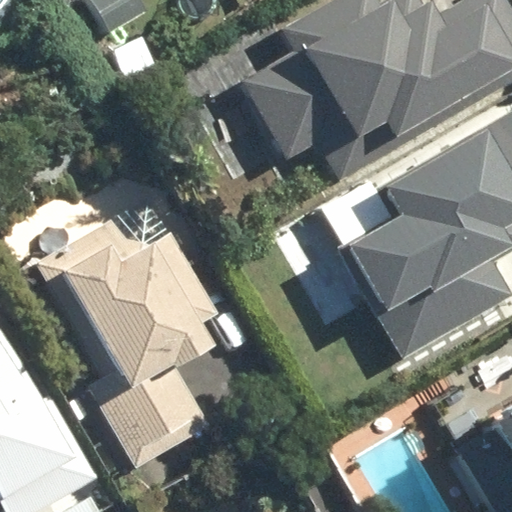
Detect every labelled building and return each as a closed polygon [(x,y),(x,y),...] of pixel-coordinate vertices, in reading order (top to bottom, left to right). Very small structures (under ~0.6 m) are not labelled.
[(269,167),(303,147),(320,181),(511,81),(511,42),(489,0),(456,0),(415,22),(402,0),(373,0),(361,7),(356,0),(333,0),(265,35),(275,56),(223,86),(269,167)] [(362,194),(379,224),(327,254),(390,362),(495,303),(470,259),(511,234),(502,218),(511,213),(511,108),(447,142),(448,144),(362,194)] [(188,346),(177,328),(204,316),(158,238),(130,250),(110,216),(23,268),(90,379),(72,389),(117,472),(191,431),(155,365),(188,346)] [(0,486),(38,467),(0,394),(0,486)] [(511,511),(511,419),(449,457),(480,511),(511,511)]
